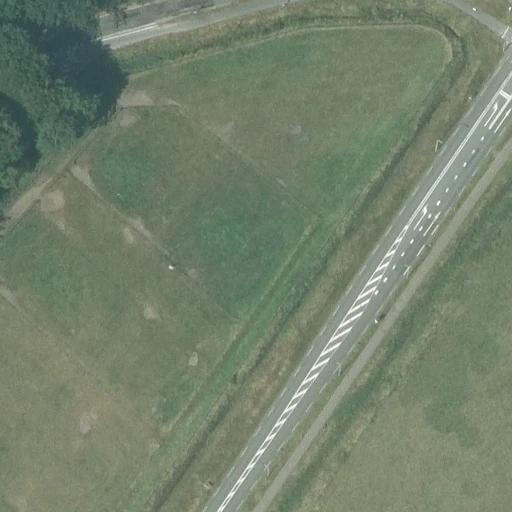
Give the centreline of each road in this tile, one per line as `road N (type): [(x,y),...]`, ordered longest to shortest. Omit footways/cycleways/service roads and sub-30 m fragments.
road 1 (primary): [(218,511),(511,86)]
road 2 (tertiary): [(200,0),(0,55)]
